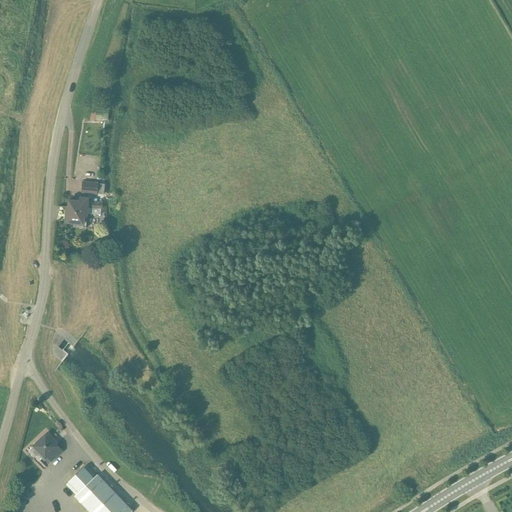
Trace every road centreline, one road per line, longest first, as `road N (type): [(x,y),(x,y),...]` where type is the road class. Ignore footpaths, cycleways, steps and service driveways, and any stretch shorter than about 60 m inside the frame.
road 1 (unclassified): [(25,360),(39,311),(62,115),(100,0)]
road 2 (unclassified): [(153,511),(91,456),(25,360)]
